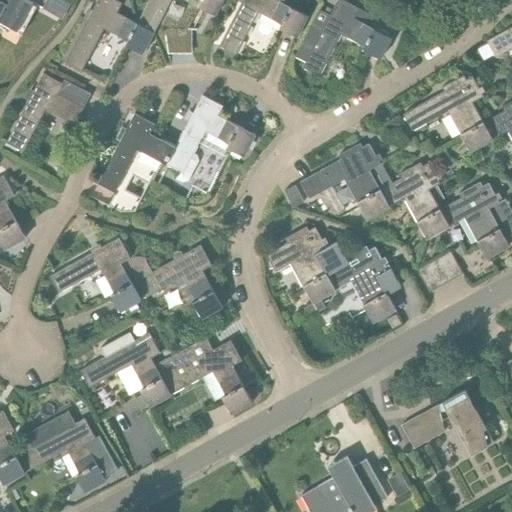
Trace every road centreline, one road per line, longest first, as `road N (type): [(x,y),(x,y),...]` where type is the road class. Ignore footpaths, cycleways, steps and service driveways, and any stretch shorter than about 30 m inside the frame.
road 1 (residential): [(24,337),(17,310),(23,285),(131,89),(187,73),(231,79),(278,103),(307,132)]
road 2 (residential): [(307,396),(261,321),(244,267),(256,188),(307,132)]
road 3 (residential): [(96,511),(307,396)]
road 4 (residential): [(307,132),(435,59),(506,0)]
road 5 (residential): [(307,396),(511,282)]
